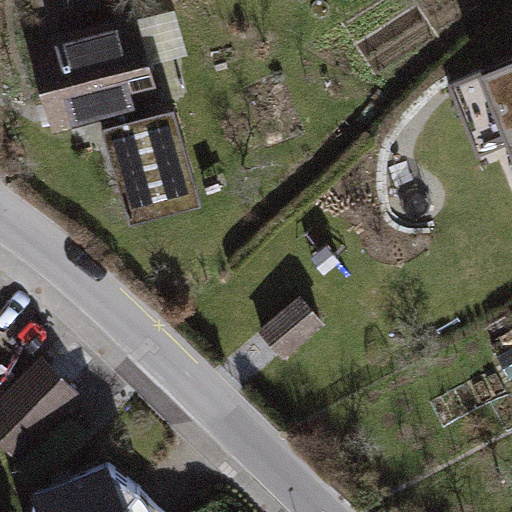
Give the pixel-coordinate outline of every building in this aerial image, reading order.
[(28,0),(39,38),(30,40),(61,127),(138,105),(137,99),(163,93),(136,10),(84,24),(77,0),(28,0)] [(511,56),(448,83),(477,154),(506,143),(511,158),(511,56)] [(178,103),(104,126),(132,221),(205,201),(178,103)] [(290,349),(329,314),(307,289),(268,324),(290,349)] [(86,396),(44,354),(0,396),(0,438),(21,460),(86,396)] [(132,511),(108,456),(33,490),(41,511),(132,511)]
